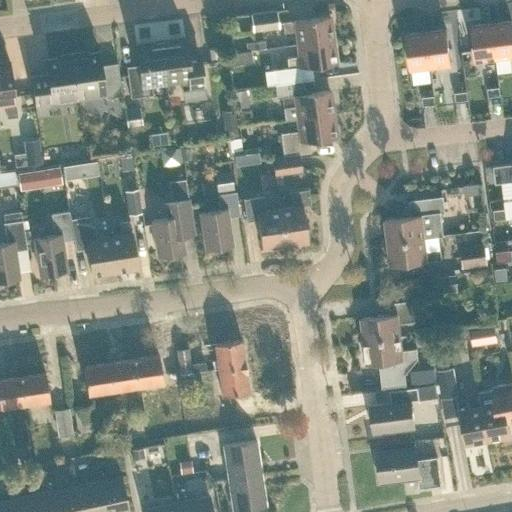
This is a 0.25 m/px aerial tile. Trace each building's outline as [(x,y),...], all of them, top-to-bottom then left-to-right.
[(278,27),(276,9),(249,12),(251,31),(278,27)] [(296,44),(331,39),(328,16),(280,22),(282,33),(295,31),(296,44)] [(491,23),(496,58),(511,56),(511,20),(491,23)] [(491,23),(470,26),(475,61),(496,58),(491,23)] [(446,29),(425,31),(429,67),(450,64),(446,29)] [(409,70),(429,67),(425,31),(404,34),(409,70)] [(198,52),(186,54),(184,38),(159,41),(165,83),(179,81),(181,90),(203,87),(198,52)] [(286,69),(334,63),(331,39),(296,44),(298,56),(285,58),(286,69)] [(150,85),(165,83),(159,41),(134,44),(138,71),(126,73),(129,97),(151,94),(150,85)] [(209,59),(219,58),(217,48),(207,49),(209,59)] [(99,65),(97,52),(85,54),(85,51),(70,53),(77,98),(103,94),(103,98),(121,95),(116,63),(99,65)] [(227,53),(228,65),(240,63),(238,51),(227,53)] [(51,102),(77,98),(70,53),(56,55),(56,58),(44,60),(46,73),(29,75),(36,117),(48,115),(47,106),(51,105),(51,102)] [(16,116),(9,64),(8,61),(0,62),(0,105),(3,105),(5,118),(16,116)] [(273,84),(301,81),(313,79),(311,65),(286,69),(271,71),(273,84)] [(328,91),(303,94),(301,81),(273,84),(275,98),(281,97),(284,120),(296,118),(331,114),(328,91)] [(487,87),(487,96),(500,94),(498,86),(487,87)] [(454,91),(455,100),(467,99),(466,89),(454,91)] [(421,96),(422,105),(434,103),(433,95),(421,96)] [(139,106),(124,109),(125,112),(127,125),(142,123),(140,110),(139,106)] [(308,140),(334,137),(331,114),(296,118),(298,131),(279,133),(282,156),(310,152),(308,140)] [(13,153),(14,165),(41,162),(38,138),(22,140),(24,152),(13,153)] [(180,162),(177,146),(159,149),(161,165),(180,162)] [(247,163),(245,152),(234,153),(235,165),(247,163)] [(133,168),(131,155),(118,157),(120,170),(133,168)] [(273,174),(301,170),(299,156),(271,160),(273,174)] [(71,162),(63,164),(65,178),(73,176),(71,162)] [(511,180),(511,162),(492,165),(495,183),(511,180)] [(37,166),(16,169),(19,186),(39,183),(37,166)] [(232,189),(229,171),(214,174),(216,191),(232,189)] [(178,224),(190,223),(184,178),(167,181),(170,201),(169,202),(171,217),(151,220),(156,256),(183,252),(178,224)] [(478,182),(463,184),(464,195),(479,193),(478,182)] [(141,212),(137,188),(123,190),(127,214),(141,212)] [(284,245),(307,241),(301,205),(309,204),(307,189),(289,192),(291,206),(278,208),(284,245)] [(226,217),(238,215),(234,191),(218,193),(220,209),(199,211),(204,249),(230,245),(226,217)] [(284,245),(278,208),(265,210),(262,196),(242,199),(245,221),(256,219),(260,248),(284,245)] [(443,235),(440,212),(444,212),(442,196),(408,200),(410,216),(384,219),(387,242),(437,235),(437,236),(443,235)] [(505,217),(504,208),(493,209),(494,218),(505,217)] [(4,222),(22,220),(20,210),(2,213),(4,222)] [(60,240),(72,238),(69,219),(68,210),(50,213),(53,235),(33,238),(39,275),(65,271),(60,240)] [(69,219),(72,238),(74,250),(86,248),(90,275),(113,271),(108,237),(95,239),(93,226),(90,226),(88,216),(69,219)] [(13,250),(25,249),(22,220),(4,222),(3,223),(5,242),(0,242),(0,280),(17,278),(13,250)] [(108,237),(113,271),(136,268),(129,220),(118,222),(120,235),(108,237)] [(439,249),(437,236),(437,235),(387,242),(390,266),(441,259),(440,249),(439,249)] [(487,264),(484,243),(459,246),(462,268),(487,264)] [(505,249),(495,251),(496,261),(507,260),(505,249)] [(506,267),(494,268),(495,281),(508,279),(506,267)] [(456,274),(442,275),(444,292),(458,291),(456,274)] [(363,341),(400,336),(398,323),(413,321),(410,300),(389,303),(390,314),(360,317),(363,341)] [(485,339),(483,327),(470,329),(472,342),(485,339)] [(403,359),(417,358),(416,348),(401,350),(400,336),(363,341),(365,364),(378,362),(381,387),(406,384),(403,359)] [(213,344),(202,345),(205,361),(206,369),(206,370),(242,365),(238,340),(213,344)] [(180,367),(194,365),(192,342),(178,343),(180,367)] [(132,359),(129,359),(134,395),(159,391),(153,355),(132,359)] [(107,362),(105,363),(110,398),(134,395),(129,359),(107,362)] [(82,366),(80,367),(86,402),(110,398),(105,363),(82,366)] [(242,365),(206,370),(210,395),(245,390),(242,365)] [(434,366),(424,367),(425,381),(435,380),(434,366)] [(458,395),(453,366),(436,369),(441,398),(458,395)] [(19,376),(16,377),(22,412),(47,409),(41,373),(19,376)] [(0,379),(0,415),(22,412),(16,377),(0,379)] [(508,425),(511,423),(511,381),(491,386),(492,389),(478,391),(480,406),(481,406),(487,441),(510,436),(508,425)] [(435,383),(417,386),(419,400),(437,397),(435,383)] [(410,400),(418,399),(417,387),(389,390),(391,402),(369,405),(373,433),(414,427),(410,400)] [(480,406),(467,409),(465,399),(456,400),(458,410),(464,445),(487,441),(481,406),(480,406)] [(55,405),(56,430),(74,430),(73,404),(55,405)] [(227,478),(259,473),(254,440),(222,445),(227,478)] [(419,487),(440,484),(437,457),(417,459),(415,447),(375,452),(379,482),(417,477),(419,487)] [(191,459),(180,460),(181,471),(192,470),(191,459)] [(106,479),(119,477),(120,476),(117,462),(103,465),(106,479)] [(231,510),(264,506),(259,473),(227,478),(231,510)] [(103,511),(126,511),(119,477),(97,481),(103,511)] [(81,511),(103,511),(97,481),(76,486),(81,511)] [(59,511),(81,511),(76,486),(55,490),(59,511)] [(37,511),(59,511),(55,490),(34,495),(37,511)] [(15,511),(37,511),(34,495),(13,500),(15,511)] [(176,511),(209,511),(206,497),(175,504),(176,511)] [(0,511),(15,511),(13,500),(0,502),(0,511)]
